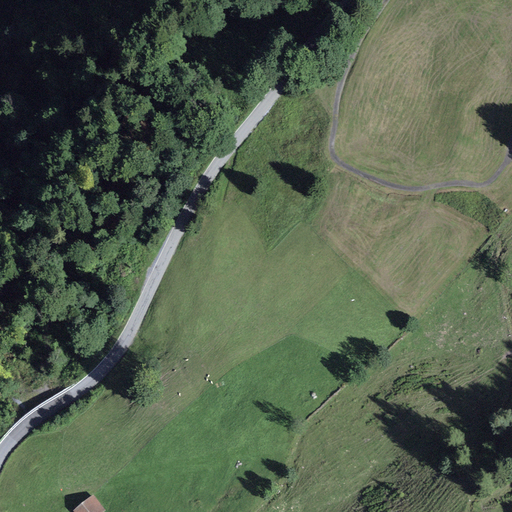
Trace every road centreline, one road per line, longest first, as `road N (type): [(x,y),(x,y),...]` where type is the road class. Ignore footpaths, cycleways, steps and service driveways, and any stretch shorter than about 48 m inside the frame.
road 1 (tertiary): [(351,0),(216,165),(120,349),(0,454)]
road 2 (track): [(511,137),(507,161),(484,184),(403,188),(335,160),(338,91),(351,52),(385,0)]
